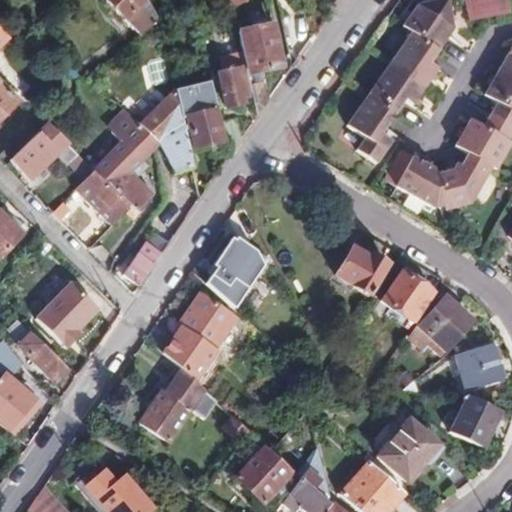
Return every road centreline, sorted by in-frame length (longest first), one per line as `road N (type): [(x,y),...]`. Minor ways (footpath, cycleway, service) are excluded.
road 1 (residential): [(141,316),(361,0)]
road 2 (motorway): [(107,511),(0,154)]
road 3 (residential): [(511,319),(472,274),(288,158)]
road 4 (residential): [(3,511),(141,316)]
road 5 (residential): [(141,316),(0,176)]
road 6 (motorway): [(0,346),(40,511)]
road 7 (residential): [(511,34),(489,40),(425,142)]
